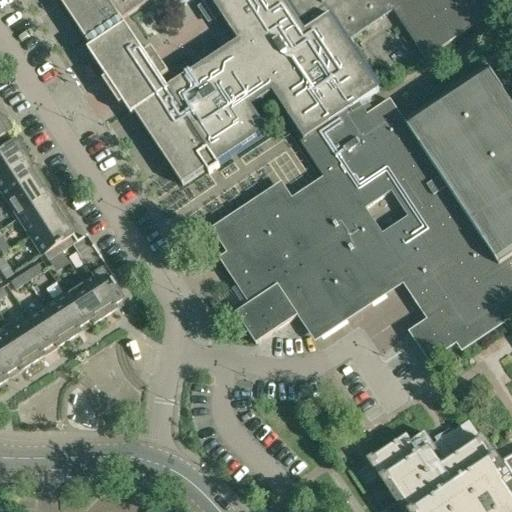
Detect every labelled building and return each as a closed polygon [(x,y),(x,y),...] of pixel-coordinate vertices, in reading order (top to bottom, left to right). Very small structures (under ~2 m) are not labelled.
[(358,123),(362,121),(354,109),(379,92),(346,43),(393,12),(425,61),(485,20),(471,0),(58,0),(91,49),(88,51),(107,79),(103,82),(104,83),(108,81),(123,103),(119,106),(120,107),(124,104),(132,117),(135,115),(183,187),(207,171),(210,175),(220,168),(218,165),(268,132),(252,107),(273,93),(305,141),(330,178),(339,172),(365,211),(366,211),(393,193),(410,218),(383,236),(382,237),(405,271),(437,250),(404,201),(412,196),(409,192),(408,192),(396,175),(397,174),(386,158),(386,159),(378,147),(377,148),(376,147),(378,145),(375,141),(372,143),(358,123)] [(463,350),(511,316),(511,75),(509,71),(495,80),(488,70),(406,125),(391,102),(362,121),(358,123),(372,143),(375,141),(378,145),(376,147),(377,148),(378,147),(386,159),(386,158),(397,174),(396,175),(408,192),(409,192),(412,196),(404,201),(437,250),(405,271),(399,276),(422,311),(427,308),(434,319),(411,334),(428,361),(458,343),(463,350)] [(0,122),(0,140),(11,133),(3,121),(0,122)] [(0,181),(26,165),(22,158),(25,156),(17,143),(0,154),(0,181)] [(30,171),(26,165),(0,181),(0,192),(6,203),(41,181),(34,169),(30,171)] [(339,172),(330,178),(315,188),(316,189),(293,204),(289,198),(288,198),(282,188),(270,196),(269,196),(259,203),(246,212),(245,212),(231,221),(232,221),(217,231),(219,235),(219,236),(231,255),(228,257),(228,258),(224,260),(235,276),(234,276),(240,286),(238,288),(250,305),(236,314),(256,345),(298,317),(296,314),(302,311),(313,327),(319,336),(345,320),(370,304),(385,294),(379,286),(398,274),(399,276),(405,271),(382,237),(383,236),(366,211),(365,211),(339,172)] [(48,192),(41,181),(6,203),(18,221),(49,201),(45,194),(48,192)] [(49,201),(18,221),(30,239),(64,217),(57,206),(54,208),(49,201)] [(71,228),(64,217),(30,239),(42,258),(44,257),(73,238),(68,230),(71,228)] [(77,244),(73,238),(44,257),(48,264),(73,248),(92,279),(82,286),(104,320),(115,313),(113,309),(121,304),(111,289),(116,286),(86,238),(84,240),(77,244)] [(10,271),(1,257),(0,257),(0,272),(2,276),(10,271)] [(38,267),(24,276),(29,283),(43,274),(38,267)] [(29,283),(24,276),(10,284),(15,292),(29,283)] [(104,320),(82,286),(64,297),(84,328),(91,324),(93,327),(104,320)] [(84,328),(64,297),(45,309),(68,343),(79,336),(77,333),(84,328)] [(68,343),(45,309),(27,320),(47,351),(54,347),(56,350),(68,343)] [(27,320),(9,332),(31,366),(43,359),(41,356),(47,351),(27,320)] [(9,332),(0,337),(0,357),(11,375),(18,370),(20,374),(31,366),(9,332)] [(0,357),(0,386),(6,382),(4,379),(11,375),(0,357)] [(511,511),(511,458),(504,463),(503,464),(511,476),(508,479),(469,422),(433,446),(424,433),(411,442),(406,435),(370,460),(404,511),(511,511)]
